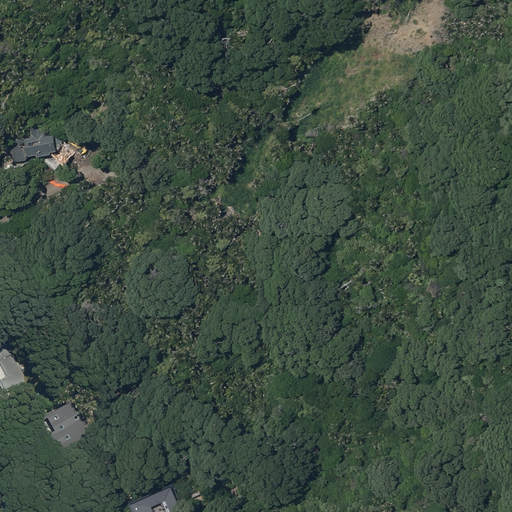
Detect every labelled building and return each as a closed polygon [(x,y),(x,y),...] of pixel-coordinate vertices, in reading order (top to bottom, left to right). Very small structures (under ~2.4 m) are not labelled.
[(12,141),(15,162),(26,160),(26,157),(36,156),(36,158),(56,155),(53,135),(45,136),(43,127),(31,129),(32,138),(12,141)] [(116,168),(106,164),(98,181),(108,186),(116,168)] [(0,341),(0,387),(2,391),(23,380),(2,340),(0,341)] [(88,436),(71,402),(41,416),(59,451),(88,436)] [(131,506),(133,511),(179,511),(170,489),(131,506)]
